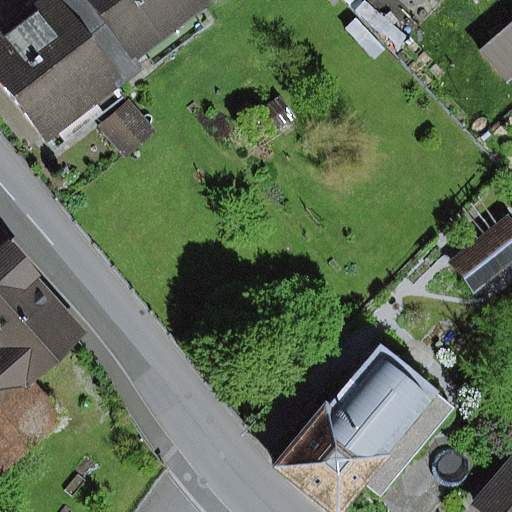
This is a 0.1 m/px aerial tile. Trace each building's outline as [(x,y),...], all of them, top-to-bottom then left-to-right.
[(114,71),(60,0),(35,0),(0,26),(0,89),(40,142),(121,81),(114,71)] [(196,0),(60,0),(114,71),(201,5),(196,0)] [(511,21),(478,53),(506,83),(511,77),(511,21)] [(126,101),(96,127),(122,157),(152,130),(126,101)] [(511,221),(508,217),(450,263),(473,293),(511,262),(511,221)] [(86,334),(0,242),(0,466),(52,418),(26,390),(86,334)] [(369,345),(275,459),(338,511),(360,486),(383,496),(452,413),(369,345)] [(511,511),(511,443),(461,507),(467,511),(511,511)]
